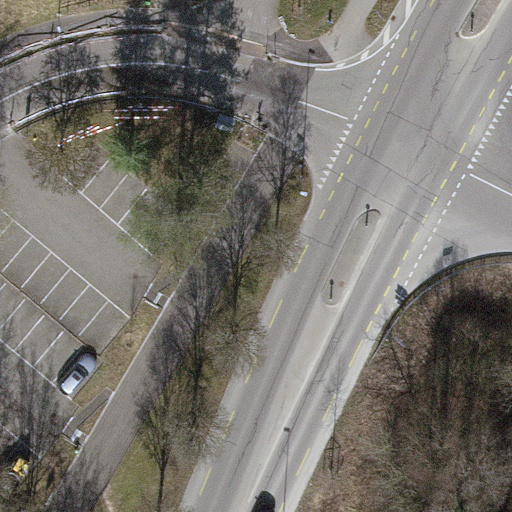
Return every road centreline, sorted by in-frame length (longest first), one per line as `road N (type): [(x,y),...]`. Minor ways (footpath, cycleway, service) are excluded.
road 1 (residential): [(414,147),(312,102),(178,63),(117,63),(40,81),(0,106)]
road 2 (primary): [(246,511),(414,147)]
road 3 (primary): [(414,147),(497,0)]
